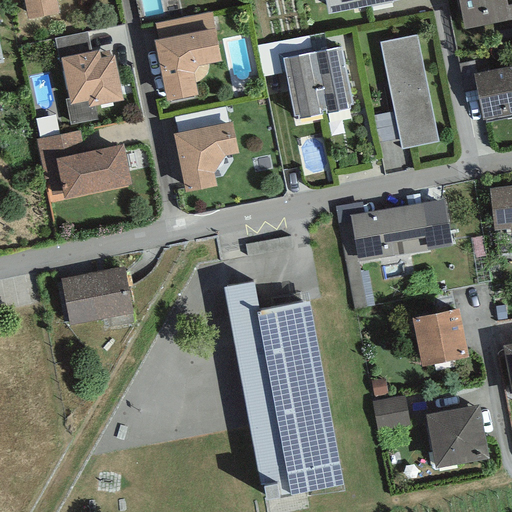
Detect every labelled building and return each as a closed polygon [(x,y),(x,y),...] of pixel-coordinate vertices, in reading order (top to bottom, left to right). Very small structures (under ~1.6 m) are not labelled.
[(23,0),(28,19),(59,13),(56,0),(23,0)] [(325,0),(329,15),(399,0),(325,0)] [(506,0),(458,0),(465,29),(510,20),(508,5),(506,0)] [(155,24),(158,40),(215,29),(212,13),(155,24)] [(158,40),(154,40),(167,102),(197,95),(193,74),(198,66),(221,61),(215,29),(158,40)] [(58,58),(61,58),(91,52),(88,32),(54,39),(58,58)] [(416,35),(380,43),(394,112),(399,139),(402,149),(438,142),(416,35)] [(341,47),(312,53),(323,108),(325,108),(327,114),(350,109),(349,105),(352,104),(341,47)] [(91,52),(61,58),(69,99),(65,100),(70,124),(97,119),(94,108),(123,102),(114,55),(100,58),(99,50),(91,52)] [(323,108),(312,53),(283,58),(294,116),(298,115),(299,119),(321,115),(320,109),(323,108)] [(511,66),(474,74),(483,119),(511,113),(511,66)] [(232,122),(229,105),(180,114),(183,131),(232,122)] [(394,112),(373,116),(378,143),(399,139),(394,112)] [(232,123),(172,134),(183,192),(215,186),(214,174),(225,155),(238,152),(232,123)] [(79,131),(36,140),(43,170),(47,169),(52,194),(63,192),(64,199),(131,186),(123,146),(84,154),(79,131)] [(511,186),(489,189),(493,230),(511,228),(511,239),(511,186)] [(452,247),(444,200),(364,213),(350,215),(358,262),(452,247)] [(362,202),(335,207),(353,310),(366,307),(358,262),(350,215),(364,213),(362,202)] [(298,229),(247,239),(250,251),(300,241),(298,229)] [(124,267),(60,279),(69,325),(133,313),(124,267)] [(309,301),(259,312),(253,283),(224,288),(261,486),(277,482),(279,495),(290,493),(290,496),(343,485),(309,301)] [(458,309),(412,318),(421,367),(468,358),(458,309)] [(511,344),(502,346),(511,398),(511,344)] [(406,396),(372,401),(376,430),(410,425),(406,396)] [(478,405),(425,415),(436,469),(488,459),(478,405)]
